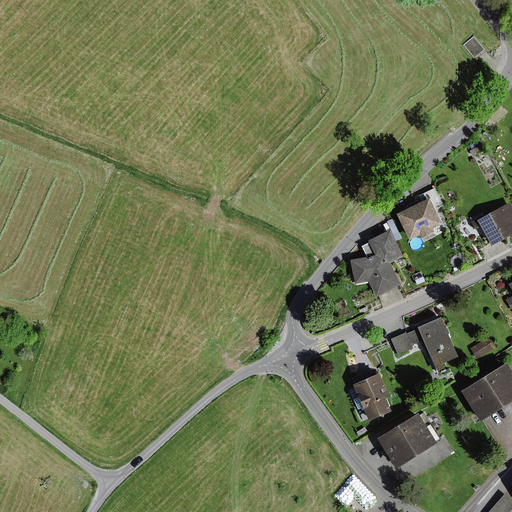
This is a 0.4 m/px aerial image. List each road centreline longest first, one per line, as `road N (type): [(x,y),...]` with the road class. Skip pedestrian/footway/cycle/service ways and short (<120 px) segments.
road 1 (residential): [(293,358),(300,297),(393,189),(459,135),(511,73)]
road 2 (residential): [(511,255),(293,358)]
road 3 (residential): [(293,358),(206,401),(110,484)]
road 4 (unclassified): [(408,511),(349,454),(293,358)]
road 5 (residential): [(0,397),(110,484)]
